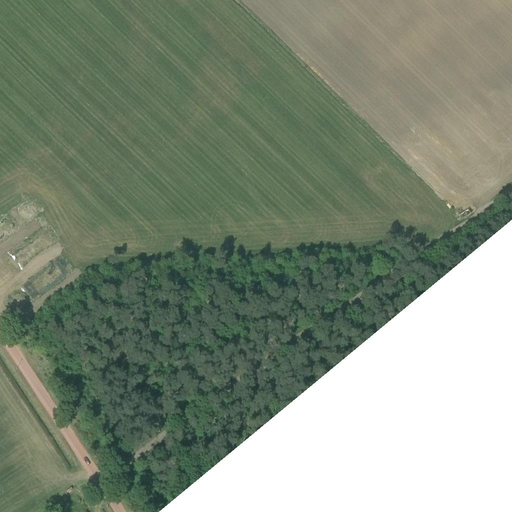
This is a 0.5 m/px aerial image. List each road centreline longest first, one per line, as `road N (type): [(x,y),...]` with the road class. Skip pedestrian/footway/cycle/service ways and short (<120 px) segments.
road 1 (track): [(98,485),(511,189)]
road 2 (unclassified): [(115,511),(0,335)]
